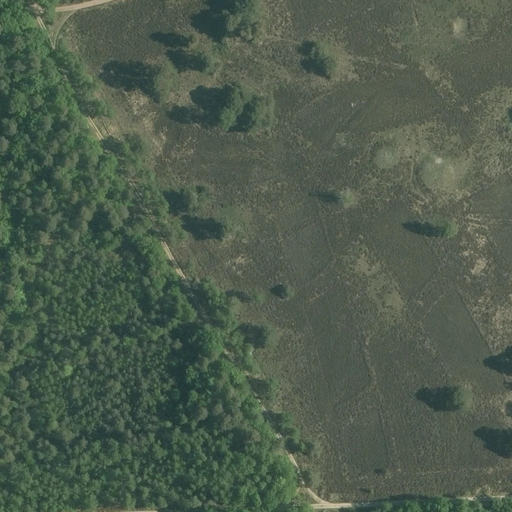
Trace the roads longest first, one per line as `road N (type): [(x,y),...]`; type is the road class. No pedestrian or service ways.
road 1 (track): [(107,0),(30,12),(35,24),(321,508)]
road 2 (track): [(249,511),(511,499)]
